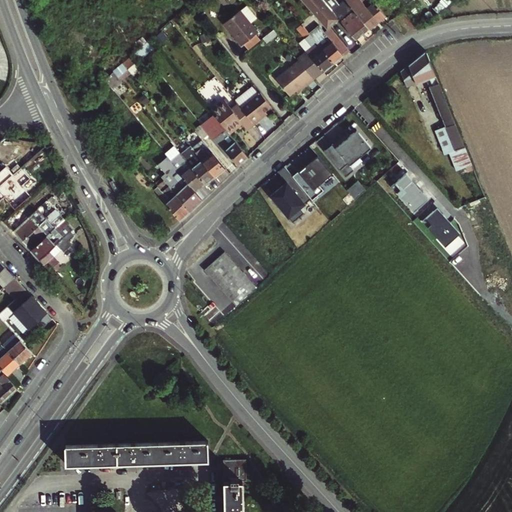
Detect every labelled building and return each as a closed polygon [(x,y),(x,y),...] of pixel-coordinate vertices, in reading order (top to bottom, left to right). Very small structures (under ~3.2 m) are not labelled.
[(335,13),(333,11),(324,0),(313,0),(308,4),(323,22),(335,13)] [(335,13),(356,39),(369,28),(346,0),(341,5),(336,0),(324,0),(333,11),(335,13)] [(346,0),(369,28),(385,15),(373,0),(346,0)] [(240,10),(224,24),(242,45),(258,32),(240,10)] [(334,63),(321,48),(318,44),(303,24),(296,29),(304,39),(300,42),(307,51),(298,58),(299,60),(315,78),(315,79),(334,63)] [(344,55),(327,34),(320,25),(316,28),(318,30),(316,32),(323,41),(326,44),(321,48),(334,63),(344,55)] [(333,29),(327,34),(344,55),(349,50),(333,29)] [(444,154),(466,144),(426,50),(396,75),(402,88),(422,80),(441,127),(434,130),(444,154)] [(129,68),(139,60),(134,54),(125,63),(129,68)] [(308,84),(315,78),(299,60),(277,79),(290,95),(297,90),(307,82),(308,84)] [(125,63),(115,71),(119,77),(129,68),(125,63)] [(105,79),(112,87),(121,79),(119,77),(115,71),(105,79)] [(297,90),(298,92),(308,84),(307,82),(297,90)] [(255,84),(245,92),(262,113),(272,105),(255,84)] [(262,113),(245,92),(236,100),(255,123),(261,118),(259,116),(262,113)] [(254,123),(238,103),(232,108),(225,99),(212,110),(214,113),(230,133),(243,123),(247,129),(254,123)] [(203,122),(215,136),(214,138),(229,156),(231,154),(239,164),(249,155),(230,133),(214,113),(203,122)] [(332,144),(324,151),(344,177),(353,171),(348,164),(354,159),(356,161),(371,149),(357,131),(344,142),(342,140),(334,147),(332,144)] [(216,175),(226,167),(202,138),(192,145),(216,175)] [(162,148),(175,165),(196,191),(206,183),(182,153),(181,152),(177,155),(168,143),(162,148)] [(206,183),(216,175),(192,145),(182,153),(206,183)] [(0,186),(16,173),(0,153),(0,186)] [(283,168),(277,173),(285,184),(269,197),(291,223),(303,214),(298,209),(310,200),(311,201),(323,191),(319,186),(332,174),(317,156),(291,177),(283,168)] [(203,199),(196,191),(175,165),(170,169),(176,177),(184,186),(175,193),(190,211),(203,199)] [(408,174),(394,187),(416,212),(430,198),(408,174)] [(184,186),(176,177),(167,183),(175,193),(184,186)] [(159,185),(154,188),(180,220),(190,211),(175,193),(167,183),(164,179),(158,184),(159,185)] [(60,197),(56,192),(47,200),(52,205),(60,197)] [(424,221),(447,246),(462,233),(439,208),(424,221)] [(30,215),(14,230),(31,249),(65,219),(62,216),(52,225),(46,219),(39,225),(30,215)] [(53,247),(73,228),(65,219),(31,249),(40,259),(51,249),(53,247)] [(40,259),(45,264),(56,255),(51,249),(40,259)] [(215,260),(220,265),(230,256),(225,251),(215,260)] [(230,256),(220,265),(224,270),(234,261),(230,256)] [(205,269),(210,275),(220,265),(215,260),(205,269)] [(234,261),(224,270),(229,276),(239,266),(234,261)] [(220,265),(210,275),(214,280),(224,270),(220,265)] [(0,277),(5,284),(15,275),(7,266),(0,271),(0,277)] [(239,266),(229,276),(233,280),(243,271),(239,266)] [(224,270),(214,280),(219,284),(229,276),(224,270)] [(243,271),(233,280),(238,286),(248,276),(243,271)] [(21,282),(15,275),(5,284),(4,285),(10,292),(21,282)] [(229,276),(219,284),(223,289),(233,280),(229,276)] [(248,276),(238,286),(242,290),(253,281),(248,276)] [(233,280),(223,289),(228,295),(238,286),(233,280)] [(253,281),(242,290),(247,296),(258,286),(253,281)] [(15,298),(17,297),(22,293),(26,288),(21,282),(10,292),(15,298)] [(238,286),(228,295),(232,300),(242,290),(238,286)] [(242,290),(232,300),(237,305),(247,296),(242,290)] [(47,311),(31,294),(13,310),(28,327),(47,311)] [(209,320),(219,311),(215,306),(204,315),(209,320)] [(213,326),(224,317),(219,311),(209,320),(213,326)] [(33,352),(29,348),(20,337),(16,333),(4,344),(21,363),(33,352)] [(21,363),(4,344),(0,347),(0,350),(4,354),(0,357),(0,364),(9,374),(21,363)] [(0,401),(1,403),(18,388),(0,367),(0,401)] [(208,441),(65,445),(66,463),(209,459),(208,441)] [(247,480),(246,458),(223,459),(224,511),(243,511),(242,480),(247,480)]
